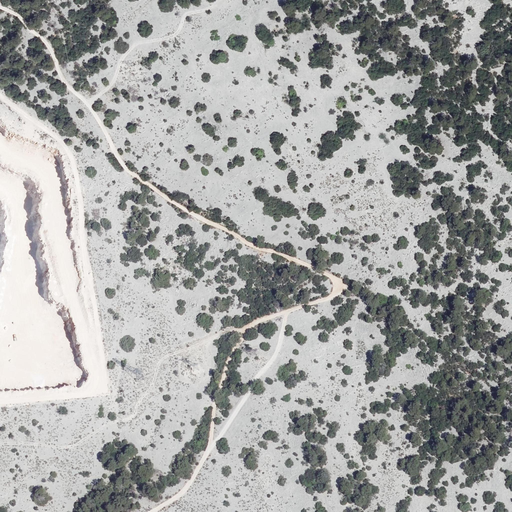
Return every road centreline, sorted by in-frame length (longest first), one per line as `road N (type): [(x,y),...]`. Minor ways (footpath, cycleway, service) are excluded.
road 1 (track): [(0,8),(20,15),(43,39),(129,171),(226,229),(332,275),(338,287),(244,328),(214,401),(208,449),(187,487),(148,511)]
road 2 (track): [(208,449),(276,356),(285,312)]
